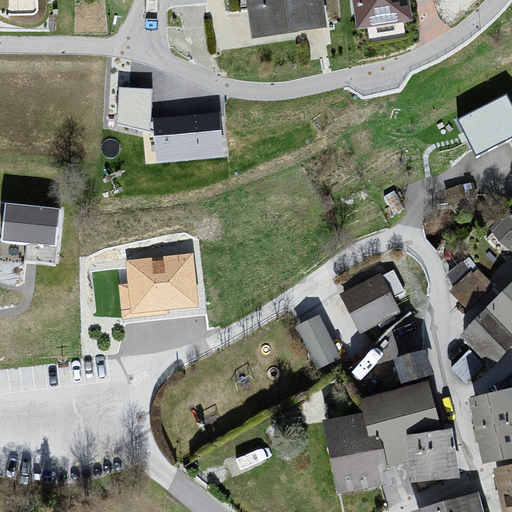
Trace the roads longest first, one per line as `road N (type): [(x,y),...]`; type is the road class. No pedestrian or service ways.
road 1 (residential): [(71,425),(363,246),(407,239),(430,256),(439,283),(436,335),(469,487)]
road 2 (residential): [(502,0),(462,35),(415,60),(261,94),(206,88),(115,46),(0,44)]
road 3 (residential): [(71,425),(152,470),(201,511)]
